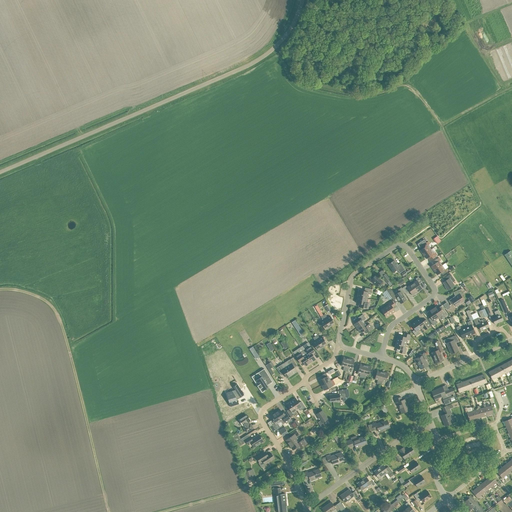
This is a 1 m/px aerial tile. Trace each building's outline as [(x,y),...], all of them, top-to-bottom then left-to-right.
[(423,255),(431,249),(428,245),(429,244),(428,241),(426,243),(424,240),(417,244),(421,250),(420,250),(423,255)] [(426,259),(428,258),(429,260),(437,255),(435,252),(434,253),(431,249),(423,255),(426,259)] [(431,266),(434,271),(442,265),(439,261),(440,260),(439,258),(433,261),(435,264),(431,266)] [(397,266),(394,260),(388,264),(393,273),(397,270),(400,273),(405,270),(400,264),(397,266)] [(442,265),(434,271),(437,275),(441,272),(443,275),(448,271),(446,268),(445,269),(442,265)] [(385,273),(382,276),(387,283),(390,280),(385,273)] [(454,281),(450,274),(446,277),(447,279),(443,282),(445,286),(447,290),(454,285),(452,282),(454,281)] [(382,281),(375,275),(372,278),(370,276),(368,279),(372,283),(373,282),(376,284),(375,285),(377,287),(379,285),(381,286),(384,283),(382,281)] [(412,284),(417,292),(422,289),(419,284),(422,282),(418,277),(416,279),(417,280),(412,284)] [(403,287),(402,288),(405,293),(406,294),(409,291),(412,296),(417,292),(412,284),(407,287),(406,286),(403,287)] [(390,287),(386,290),(392,298),(392,299),(396,297),(401,304),(406,300),(402,294),(405,293),(402,288),(401,288),(398,290),(399,292),(395,295),(390,287)] [(357,296),(367,298),(368,294),(371,295),(372,289),(365,288),(364,291),(359,290),(357,296)] [(464,293),(461,289),(453,292),(455,296),(449,301),(451,304),(449,305),(450,305),(453,303),(456,307),(464,301),(461,295),(464,293)] [(386,290),(382,293),(385,298),(386,297),(388,300),(392,298),(386,290)] [(469,300),(465,303),(467,305),(471,303),(475,300),(472,295),(468,298),(469,300)] [(367,298),(357,296),(356,303),(362,304),(361,307),(368,309),(369,303),(366,303),(367,298)] [(499,301),(504,313),(508,312),(503,299),(499,301)] [(395,306),(391,300),(387,303),(389,305),(382,310),(387,317),(391,314),(395,311),(392,307),(395,306)] [(313,306),(315,309),(316,309),(317,311),(321,317),(323,316),(316,304),(313,306)] [(433,309),(438,317),(444,314),(445,316),(448,315),(444,310),(442,311),(438,305),(433,309)] [(435,320),(438,317),(433,309),(428,313),(431,318),(429,320),(433,326),(437,323),(435,320)] [(503,320),(498,310),(494,312),(496,317),(492,318),(495,324),(503,320)] [(323,316),(330,327),(335,324),(330,316),(327,318),(325,314),(323,316)] [(354,324),(357,329),(365,323),(363,321),(366,319),(363,314),(358,318),(359,320),(354,324)] [(330,327),(323,316),(321,317),(323,320),(320,322),(325,330),(330,327)] [(415,321),(421,328),(423,327),(425,330),(430,327),(426,322),(424,323),(420,318),(415,321)] [(478,318),(473,320),(476,326),(478,325),(481,330),(489,327),(485,319),(479,321),(478,318)] [(421,328),(415,321),(411,324),(415,330),(412,331),(416,336),(420,333),(418,330),(421,328)] [(469,326),(465,328),(469,336),(475,333),(472,326),(473,325),(471,321),(467,322),(469,326)] [(360,333),(363,331),(365,333),(373,328),(369,324),(366,326),(365,323),(357,329),(360,333)] [(235,329),(239,341),(249,338),(245,326),(235,329)] [(469,336),(465,328),(461,330),(460,326),(456,327),(458,332),(459,331),(462,339),(469,336)] [(300,327),(296,329),(301,336),(302,337),(304,339),(306,338),(304,334),(300,327)] [(396,341),(406,344),(407,340),(409,340),(410,335),(404,333),(403,337),(398,335),(396,341)] [(315,336),(322,348),(327,344),(322,337),(319,338),(317,335),(315,336)] [(458,341),(455,335),(450,338),(451,341),(446,343),(451,354),(458,351),(455,343),(458,341)] [(322,348),(315,336),(313,338),(315,341),(312,343),(318,351),(322,348)] [(443,351),(438,340),(434,342),(437,350),(431,353),(436,363),(443,360),(440,352),(443,351)] [(406,344),(396,341),(394,348),(400,349),(399,353),(405,354),(406,349),(405,348),(406,344)] [(308,342),(301,347),(303,351),(305,354),(311,363),(316,359),(313,355),(316,354),(311,347),(310,346),(308,342)] [(253,347),(249,349),(256,359),(259,357),(253,347)] [(303,351),(296,356),(300,364),(303,362),(306,366),(311,363),(305,354),(303,351)] [(427,359),(424,352),(420,354),(421,356),(415,358),(420,369),(428,366),(425,360),(427,359)] [(284,363),(292,375),(297,372),(294,367),(297,366),(292,358),(284,363)] [(354,360),(349,358),(345,371),(348,372),(349,368),(352,369),(354,360)] [(505,373),(511,370),(508,362),(501,365),(505,373)] [(292,375),(284,363),(277,368),(281,375),(284,374),(287,378),(292,375)] [(366,365),(362,378),(365,379),(366,375),(369,375),(371,367),(366,365)] [(501,365),(495,369),(499,377),(505,373),(501,365)] [(261,377),(257,380),(260,384),(258,385),(260,389),(262,388),(264,391),(269,388),(269,387),(267,385),(267,384),(269,383),(269,384),(272,382),(264,369),(258,373),(261,377)] [(499,377),(495,369),(488,372),(492,380),(499,377)] [(383,372),(379,385),(381,385),(383,381),(386,382),(388,373),(383,372)] [(477,377),(480,385),(486,383),(483,374),(477,377)] [(322,385),(330,381),(327,376),(319,380),(322,385)] [(477,377),(470,379),(473,388),(480,385),(477,377)] [(470,379),(463,382),(466,390),(473,388),(470,379)] [(330,381),(322,385),(324,390),(333,386),(330,381)] [(236,387),(225,392),(231,405),(240,402),(237,397),(245,394),(239,382),(235,384),(236,387)] [(466,390),(463,382),(456,384),(459,393),(466,390)] [(451,396),(451,395),(452,394),(453,396),(443,400),(445,405),(457,400),(455,395),(455,393),(453,388),(448,390),(446,385),(442,387),(439,388),(439,389),(431,391),(435,400),(442,397),(443,399),(451,396)] [(340,398),(342,398),(346,397),(345,390),(338,391),(338,394),(330,395),(331,402),(337,401),(337,402),(340,401),(340,398)] [(402,400),(401,397),(394,399),(396,403),(397,403),(401,414),(409,410),(405,399),(402,400)] [(296,398),(291,401),(297,410),(299,408),(300,411),(305,408),(301,401),(299,403),(296,398)] [(297,410),(291,401),(286,404),(289,409),(286,411),(290,417),(293,415),(296,414),(294,411),(297,410)] [(483,405),(484,408),(485,407),(487,415),(493,414),(491,405),(486,407),(485,404),(484,404),(483,405)] [(477,406),(478,409),(479,409),(481,417),(487,415),(485,407),(484,408),(480,409),(479,406),(477,406)] [(473,411),(472,411),(468,412),(467,407),(464,408),(466,413),(467,413),(469,421),(475,419),(473,411)] [(471,408),(472,411),(473,411),(475,419),(481,417),(479,409),(478,409),(474,410),(473,407),(471,408)] [(452,415),(449,408),(443,411),(445,414),(441,416),(445,426),(453,423),(450,415),(452,415)] [(280,409),(275,413),(280,421),(283,424),(285,422),(286,423),(291,420),(287,415),(285,411),(282,413),(280,409)] [(328,419),(322,410),(316,414),(320,421),(318,422),(322,428),(325,426),(322,423),(328,419)] [(275,413),(270,416),(275,423),(272,425),(273,426),(275,430),(280,427),(277,423),(280,421),(275,413)] [(250,420),(246,415),(239,419),(243,425),(245,427),(244,428),(246,432),(252,428),(250,424),(249,425),(247,422),(250,420)] [(390,428),(387,420),(376,424),(375,422),(372,424),(374,430),(377,429),(378,432),(390,428)] [(288,433),(285,428),(280,432),(283,436),(288,433)] [(286,440),(289,445),(298,439),(296,437),(299,434),(296,430),(289,435),(290,437),(286,440)] [(237,434),(232,437),(235,442),(239,440),(240,439),(237,434)] [(241,445),(246,442),(248,445),(252,443),(254,447),(263,441),(259,435),(252,439),(250,436),(250,437),(248,434),(238,440),(241,445)] [(351,439),(345,442),(348,448),(355,446),(356,448),(367,444),(364,436),(357,439),(356,436),(350,438),(351,439)] [(298,439),(289,445),(293,450),(297,447),(299,449),(307,444),(304,439),(299,442),(298,439)] [(415,453),(411,446),(406,449),(405,450),(403,447),(399,450),(405,459),(415,453)] [(344,461),(341,452),(330,456),(330,455),(326,456),(329,463),(332,462),(333,465),(344,461)] [(260,463),(263,461),(265,464),(265,465),(263,467),(265,470),(271,466),(269,462),(274,459),(271,453),(265,456),(263,453),(256,457),(260,463)] [(420,468),(416,461),(412,464),(408,466),(412,473),(420,468)] [(511,470),(507,464),(502,468),(507,474),(508,474),(511,471),(511,472),(511,470)] [(379,478),(386,473),(390,477),(391,476),(394,474),(392,472),(388,467),(386,468),(383,465),(374,471),(379,478)] [(510,476),(508,474),(507,474),(502,468),(497,472),(502,478),(506,475),(508,477),(510,476)] [(245,472),(248,480),(256,477),(253,469),(245,472)] [(322,477),(319,469),(308,473),(307,471),(303,473),(306,479),(309,478),(310,481),(322,477)] [(492,475),(487,479),(492,486),(493,485),(496,483),(499,487),(501,485),(498,481),(497,482),(492,475)] [(425,482),(421,476),(417,478),(413,480),(417,487),(425,482)] [(369,481),(366,477),(357,484),(362,490),(371,484),(373,486),(375,484),(372,479),(369,481)] [(283,484),(282,478),(274,479),(274,481),(270,482),(270,486),(283,484)] [(487,479),(482,483),(487,490),(488,489),(491,487),(493,489),(495,488),(493,485),(492,486),(487,479)] [(482,483),(477,487),(482,494),(483,493),(486,491),(488,493),(490,492),(488,489),(487,490),(482,483)] [(482,494),(477,487),(472,491),(477,498),(481,495),(483,497),(485,496),(483,493),(482,494)] [(281,494),(280,488),(273,489),(274,495),(276,495),(277,503),(276,503),(277,511),(283,511),(286,511),(285,502),(286,502),(285,494),(281,494)] [(352,493),(349,489),(340,496),(345,502),(354,496),(356,498),(358,496),(355,491),(352,493)] [(417,493),(414,495),(418,501),(421,499),(423,502),(431,497),(427,491),(423,494),(423,493),(419,496),(417,493)] [(397,500),(399,502),(403,498),(406,501),(408,499),(405,494),(397,500)] [(471,495),(468,496),(467,495),(464,498),(466,500),(464,502),(470,510),(473,507),(476,511),(482,511),(484,511),(481,507),(471,495)] [(368,508),(363,500),(359,503),(365,511),(368,508)] [(340,502),(337,504),(334,506),(331,502),(322,509),(324,511),(331,511),(336,509),(338,511),(340,509),(342,511),(346,510),(340,502)] [(408,507),(405,510),(406,511),(414,511),(415,511),(407,502),(405,504),(408,507)]
